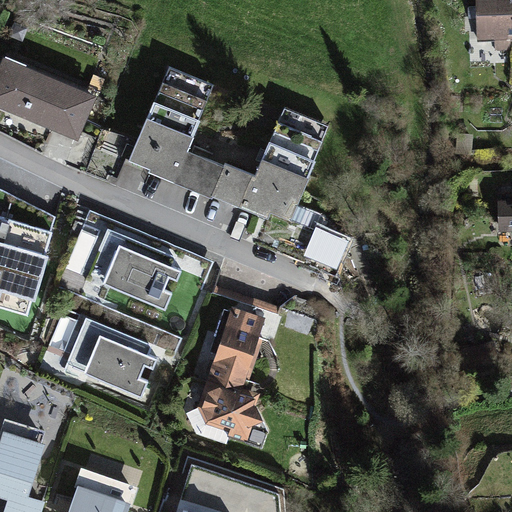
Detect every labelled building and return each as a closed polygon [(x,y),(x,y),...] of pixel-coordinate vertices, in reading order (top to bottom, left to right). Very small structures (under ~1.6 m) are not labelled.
[(511,0),(475,0),(477,41),(495,40),(495,50),(506,50),(506,40),(511,39),(511,0)] [(103,97),(8,60),(0,80),(0,111),(84,144),(103,97)] [(170,70),(132,166),(296,231),(335,133),(288,114),(262,179),(198,153),(223,91),(170,70)] [(472,154),(473,133),(456,133),(455,153),(472,154)] [(511,197),(497,198),(498,232),(511,231),(511,197)] [(49,229),(0,216),(0,301),(27,309),(49,229)] [(211,271),(113,232),(89,293),(186,332),(211,271)] [(346,242),(321,233),(311,260),(337,269),(346,242)] [(274,322),(236,308),(210,380),(248,393),(274,322)] [(172,352),(89,319),(67,374),(150,408),(172,352)] [(495,340),(453,352),(460,375),(502,363),(495,340)] [(197,415),(264,439),(277,404),(248,393),(210,380),(197,415)] [(45,441),(4,429),(0,441),(0,498),(7,500),(2,511),(41,511),(45,500),(28,495),(45,441)] [(128,511),(132,500),(78,482),(67,511),(128,511)]
